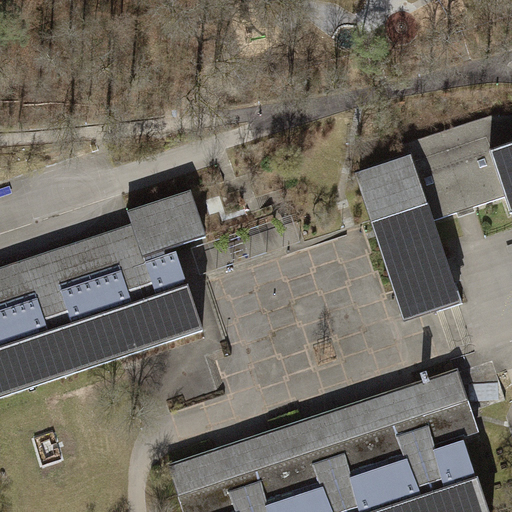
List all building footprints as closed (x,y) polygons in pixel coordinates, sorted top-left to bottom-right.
[(355,0),(360,14),(404,0),(355,0)] [(511,114),(489,115),(402,144),(405,154),(410,152),(432,219),(466,208),(505,196),(509,211),(511,209),(511,114)] [(405,154),(353,171),(402,319),(415,315),(459,301),(454,284),(446,261),(432,219),(410,152),(405,154)] [(0,392),(201,327),(186,282),(174,244),(204,234),(190,190),(126,210),(131,223),(0,265),(0,392)] [(446,261),(454,284),(464,280),(456,257),(446,261)] [(422,381),(167,465),(177,495),(182,511),(488,511),(476,474),(463,436),(479,431),(469,399),(459,368),(429,378),(427,371),(420,373),(422,381)]
